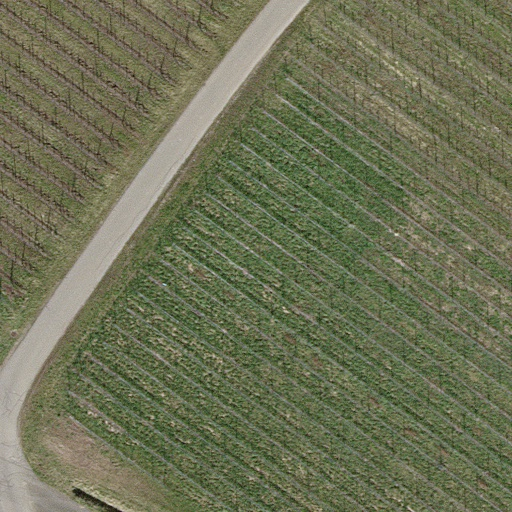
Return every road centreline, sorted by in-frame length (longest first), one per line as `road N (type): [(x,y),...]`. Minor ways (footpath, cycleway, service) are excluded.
road 1 (track): [(0,400),(22,344),(292,0)]
road 2 (track): [(0,451),(110,511)]
